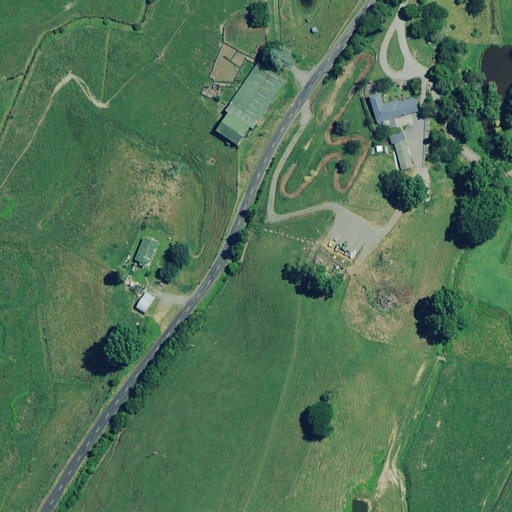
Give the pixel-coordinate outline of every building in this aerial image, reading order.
[(314,26),(312,26),(312,27),(311,27),(310,27),(310,28),(309,29),(309,30),(309,31),(309,32),(309,33),(310,34),(311,35),(312,35),(313,35),(314,35),(315,35),(316,35),(317,34),(318,33),(318,32),(318,31),(318,30),(318,29),(318,28),(317,27),(316,27),(316,26),(315,26),(314,26)] [(251,126),(283,77),(258,61),(227,109),(251,126)] [(213,93),(203,89),(201,94),(211,98),(213,93)] [(383,104),(380,93),(370,96),(377,123),(382,121),(385,130),(396,127),(394,118),(418,111),(414,97),(398,102),(398,100),(383,104)] [(248,123),(227,109),(214,128),(235,142),(248,123)] [(413,167),(403,132),(389,136),(392,145),(393,144),(398,161),(401,171),(413,167)] [(157,243),(144,237),(134,259),(140,262),(139,265),(146,268),(157,243)] [(155,298),(146,292),(136,307),(144,313),(155,298)]
